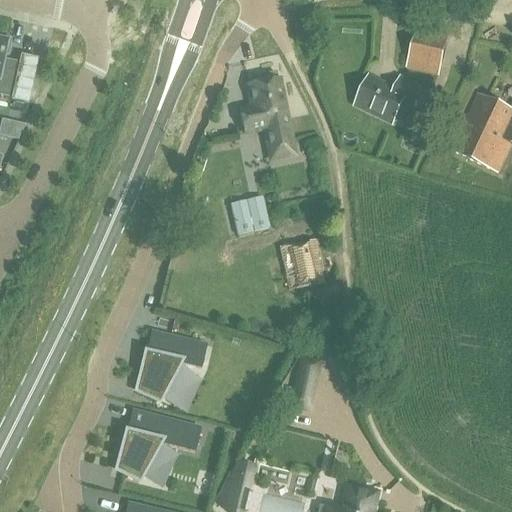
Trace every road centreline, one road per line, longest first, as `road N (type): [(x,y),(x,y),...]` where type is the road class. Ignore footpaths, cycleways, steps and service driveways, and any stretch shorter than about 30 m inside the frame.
road 1 (residential): [(262,3),(219,62),(74,467),(78,511)]
road 2 (secondary): [(0,451),(171,69)]
road 3 (residential): [(18,225),(95,67),(88,12)]
